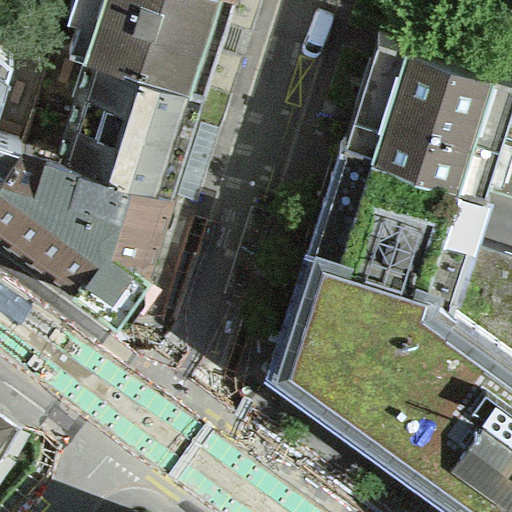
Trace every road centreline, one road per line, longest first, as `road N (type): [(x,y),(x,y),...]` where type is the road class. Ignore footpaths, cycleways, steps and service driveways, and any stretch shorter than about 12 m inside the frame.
road 1 (residential): [(307,0),(197,345),(145,416)]
road 2 (tertiary): [(0,311),(145,416)]
road 3 (tertiary): [(145,416),(275,511)]
road 4 (residential): [(145,416),(56,511)]
